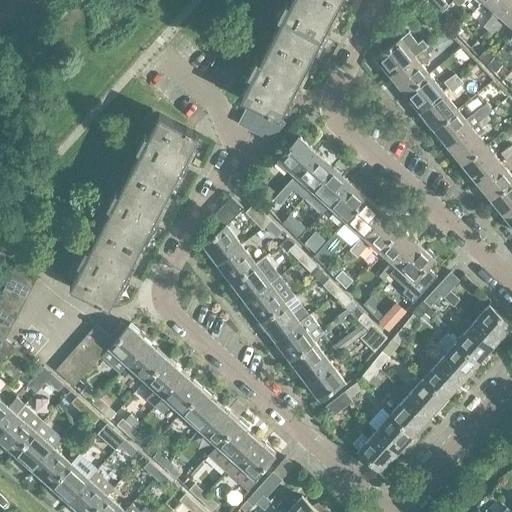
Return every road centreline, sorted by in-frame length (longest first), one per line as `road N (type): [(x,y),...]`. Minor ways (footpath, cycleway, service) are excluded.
road 1 (residential): [(394,511),(165,299),(166,278),(226,164)]
road 2 (residential): [(511,282),(348,133),(334,111),(382,0)]
road 3 (residential): [(395,511),(511,391)]
